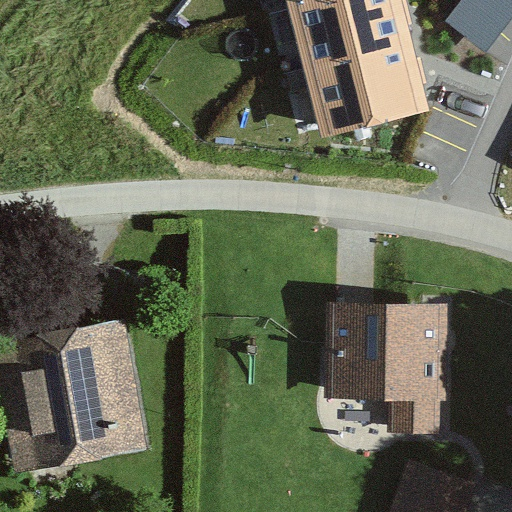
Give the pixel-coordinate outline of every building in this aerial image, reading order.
[(397,0),(285,0),(322,150),(428,124),(397,0)] [(511,0),(460,0),(449,16),(492,46),(511,16),(511,0)] [(444,314),(328,309),(324,405),(391,408),(390,436),(439,438),(444,314)] [(123,316),(0,337),(0,453),(2,467),(145,441),(123,316)] [(468,511),(477,487),(408,464),(392,511),(468,511)]
